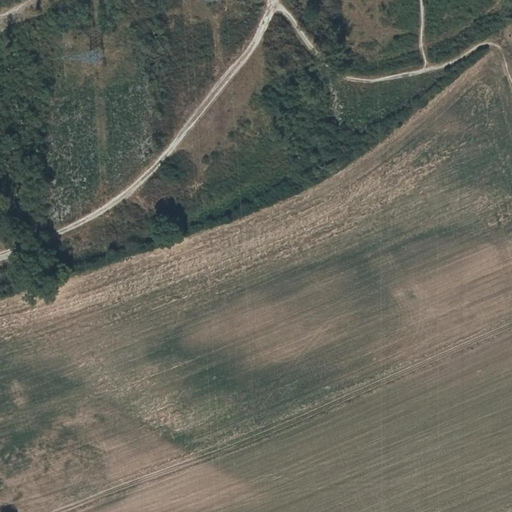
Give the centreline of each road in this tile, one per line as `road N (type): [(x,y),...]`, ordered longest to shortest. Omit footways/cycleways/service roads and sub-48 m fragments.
road 1 (track): [(511,323),(283,427),(56,511)]
road 2 (track): [(272,1),(216,93),(124,196),(0,260)]
road 3 (unknown): [(272,1),(339,76),(373,81),(427,67)]
